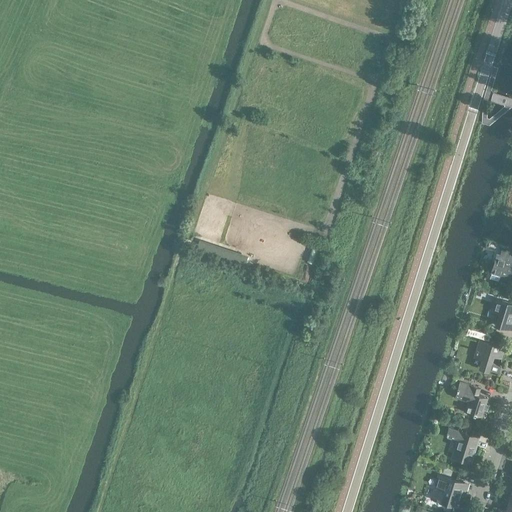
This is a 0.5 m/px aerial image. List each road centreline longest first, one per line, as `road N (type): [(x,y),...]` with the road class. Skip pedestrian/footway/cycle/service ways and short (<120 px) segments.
road 1 (track): [(93,511),(264,0)]
road 2 (tertiary): [(347,511),(508,0)]
